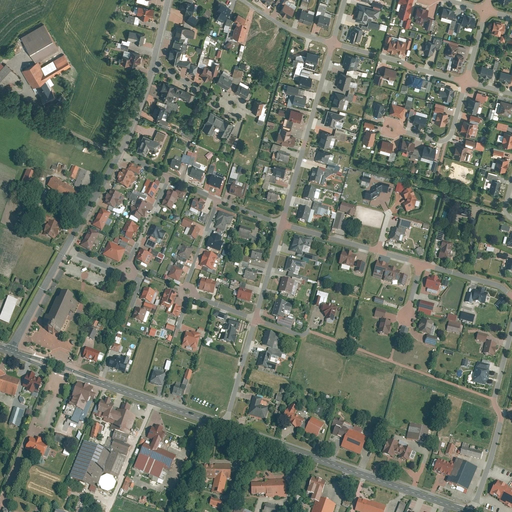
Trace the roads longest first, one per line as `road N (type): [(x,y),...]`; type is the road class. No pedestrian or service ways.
road 1 (tertiary): [(224,426),(464,511)]
road 2 (tertiary): [(9,351),(224,426)]
road 3 (residential): [(472,511),(499,423),(493,399),(511,321)]
road 4 (residential): [(332,44),(282,225)]
road 5 (residential): [(464,83),(332,44)]
